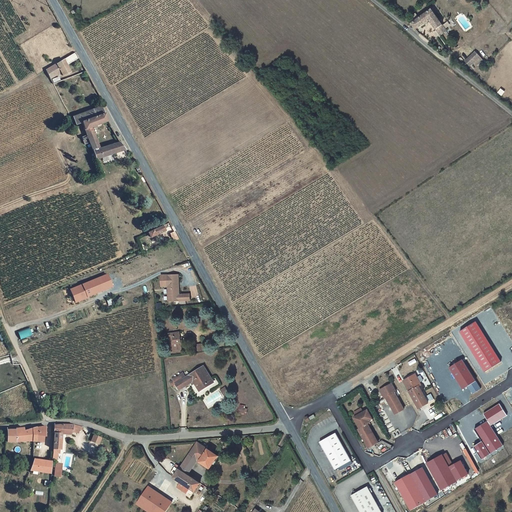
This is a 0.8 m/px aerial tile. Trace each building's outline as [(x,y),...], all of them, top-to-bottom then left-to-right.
[(426,17),(437,31),(443,27),(427,6),(407,21),(412,27),(426,17)] [(480,56),(473,48),(463,56),(468,62),(472,58),(474,61),(480,56)] [(76,52),(65,59),(69,66),(79,60),(76,52)] [(58,64),(59,67),(47,73),(50,80),(62,74),(64,77),(72,72),(69,66),(65,59),(58,64)] [(83,116),(98,110),(95,103),(66,114),(68,118),(69,121),(76,119),(83,116)] [(98,110),(83,116),(86,123),(87,123),(101,117),(98,110)] [(83,116),(76,119),(79,126),(79,128),(78,130),(81,136),(83,135),(86,147),(93,145),(86,123),(83,116)] [(93,145),(86,147),(89,155),(118,145),(113,137),(96,144),(93,145)] [(141,229),(145,235),(159,228),(155,221),(141,229)] [(111,286),(106,274),(69,289),(74,302),(87,296),(111,286)] [(167,302),(191,301),(191,295),(180,295),(179,275),(167,275),(167,302)] [(476,322),(459,332),(484,372),(501,361),(476,322)] [(21,340),(33,335),(29,327),(18,332),(21,340)] [(171,353),(183,351),(180,332),(168,333),(171,353)] [(206,353),(205,343),(195,344),(196,354),(206,353)] [(462,360),(450,368),(462,389),(468,386),(475,382),(462,360)] [(193,389),(207,382),(204,377),(197,364),(179,374),(176,369),(172,371),(173,373),(170,374),(169,372),(165,375),(172,386),(186,378),(193,389)] [(422,386),(416,375),(404,382),(419,409),(429,404),(420,387),(422,386)] [(468,386),(472,393),(480,389),(475,382),(468,386)] [(397,392),(393,384),(383,390),(396,414),(405,409),(396,393),(397,392)] [(246,414),(247,406),(240,404),(238,412),(246,414)] [(499,404),(483,414),(490,425),(506,416),(499,404)] [(373,418),(369,411),(355,418),(361,428),(359,429),(369,448),(379,443),(369,424),(371,422),(370,420),(373,418)] [(473,447),(481,459),(502,445),(487,421),(475,429),(482,441),(473,447)] [(53,425),(53,434),(55,435),(53,453),(51,460),(56,461),(58,454),(59,454),(60,450),(61,434),(63,434),(72,435),(73,431),(76,431),(76,429),(77,429),(78,425),(68,424),(62,424),(53,425)] [(8,441),(33,441),(34,429),(26,431),(25,427),(17,428),(17,430),(8,430),(8,441)] [(45,427),(34,429),(33,441),(42,441),(43,436),(45,435),(45,427)] [(352,461),(336,434),(320,443),(335,470),(352,461)] [(94,435),(91,441),(98,444),(101,438),(94,435)] [(190,455),(197,460),(209,468),(211,469),(219,456),(198,442),(190,455)] [(441,455),(448,467),(451,465),(445,453),(441,455)] [(197,460),(190,455),(180,469),(187,474),(197,460)] [(441,455),(426,463),(441,490),(456,481),(448,467),(441,455)] [(50,474),(52,463),(33,459),(31,470),(50,474)] [(448,467),(456,481),(467,474),(460,461),(451,465),(448,467)] [(421,467),(409,474),(394,483),(409,510),(425,502),(424,501),(436,494),(421,467)] [(180,469),(174,478),(181,483),(178,488),(191,497),(201,484),(187,474),(180,469)] [(360,511),(381,511),(367,487),(351,496),(360,511)] [(146,492),(137,504),(148,511),(165,511),(169,507),(146,492)]
